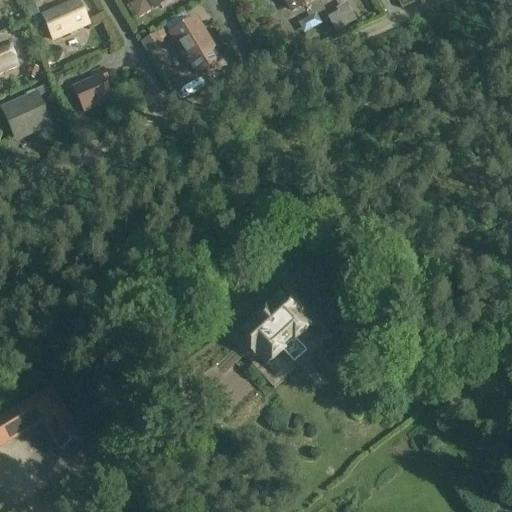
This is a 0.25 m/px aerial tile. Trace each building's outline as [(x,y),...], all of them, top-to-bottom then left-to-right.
[(149,0),(155,9),(168,0),(149,0)] [(285,0),(292,12),(312,0),(285,0)] [(52,41),(88,26),(77,3),(42,19),(52,41)] [(188,63),(211,50),(194,22),(171,36),(188,63)] [(0,76),(19,68),(7,42),(0,45),(0,76)] [(102,81),(106,79),(102,70),(91,75),(94,81),(73,90),(83,114),(111,101),(102,81)] [(56,91),(63,88),(65,82),(62,76),(52,80),(56,91)] [(44,88),(34,93),(37,100),(47,95),(44,88)] [(18,137),(48,124),(34,93),(25,97),(28,103),(7,113),(18,137)] [(254,357),(255,356),(265,368),(282,354),(279,351),(291,340),(294,343),(310,329),(300,317),(301,316),(284,297),(270,310),(269,309),(250,325),(251,326),(237,338),(243,345),(245,343),(250,349),(248,351),(254,357)] [(0,417),(0,487),(4,485),(0,477),(0,445),(41,422),(59,452),(80,440),(49,389),(0,417)]
